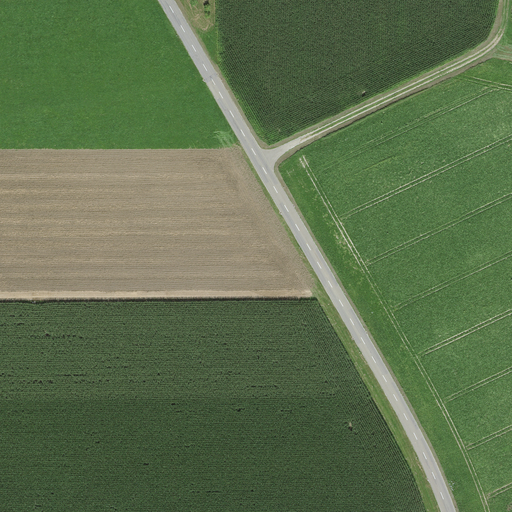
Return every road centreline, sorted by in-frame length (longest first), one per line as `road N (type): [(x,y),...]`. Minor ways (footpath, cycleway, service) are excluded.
road 1 (tertiary): [(165,0),(365,344),(448,511)]
road 2 (track): [(259,161),(485,49),(500,35),(508,0)]
